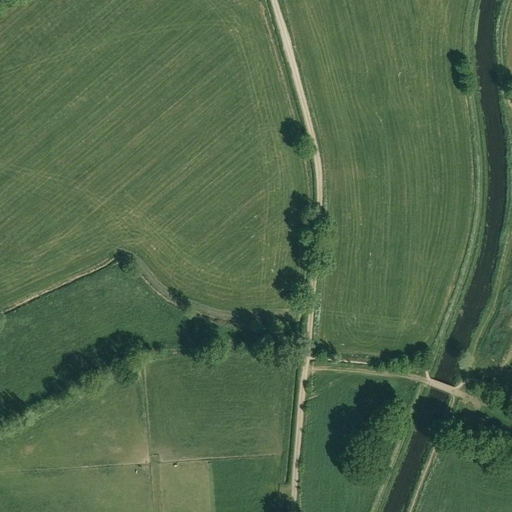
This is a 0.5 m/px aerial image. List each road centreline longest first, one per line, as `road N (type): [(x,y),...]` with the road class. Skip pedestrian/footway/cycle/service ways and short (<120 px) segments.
road 1 (track): [(306,357),(322,180),(273,0)]
road 2 (track): [(295,511),(306,357)]
